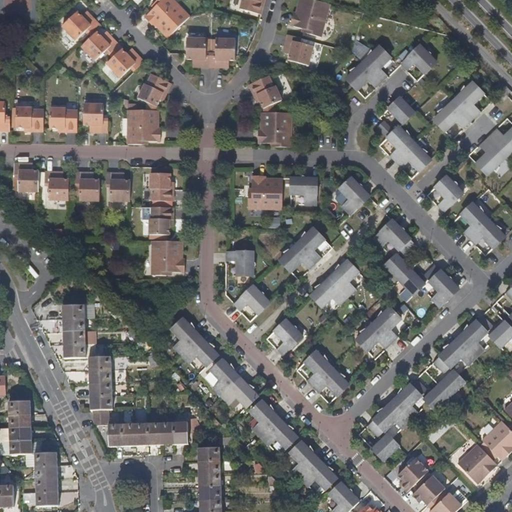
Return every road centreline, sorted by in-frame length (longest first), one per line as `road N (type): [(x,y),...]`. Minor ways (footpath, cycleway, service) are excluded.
road 1 (residential): [(206,155),(204,308),(329,438)]
road 2 (residential): [(486,286),(329,438)]
road 3 (residential): [(0,152),(206,155)]
road 4 (residential): [(206,155),(347,159)]
road 5 (residential): [(401,197),(301,292)]
road 6 (residential): [(108,7),(206,104)]
road 7 (residential): [(34,358),(96,478)]
